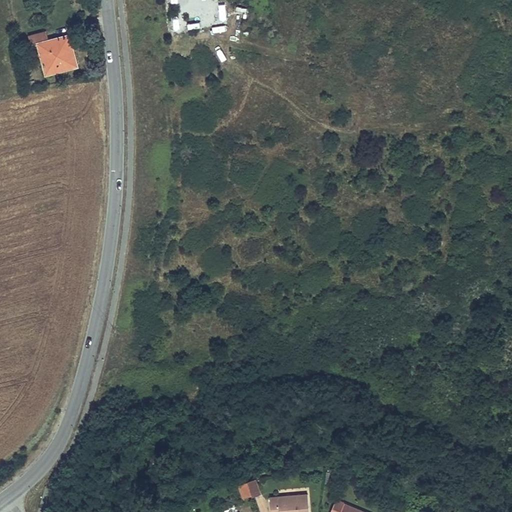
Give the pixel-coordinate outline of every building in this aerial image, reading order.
[(47,73),(56,71),(54,66),(72,61),(68,46),(73,45),(70,35),(49,40),(46,31),(29,35),(32,44),(38,43),(47,73)] [(54,66),(56,71),(79,66),(73,45),(68,46),(72,61),(54,66)] [(256,480),(248,483),(252,495),(252,497),(261,494),(256,480)] [(248,483),(240,486),(244,497),(252,495),(248,483)] [(309,511),(308,494),(270,497),(271,511),(309,511)] [(340,511),(344,503),(336,500),(330,511),(340,511)] [(364,511),(344,503),(340,511),(364,511)]
